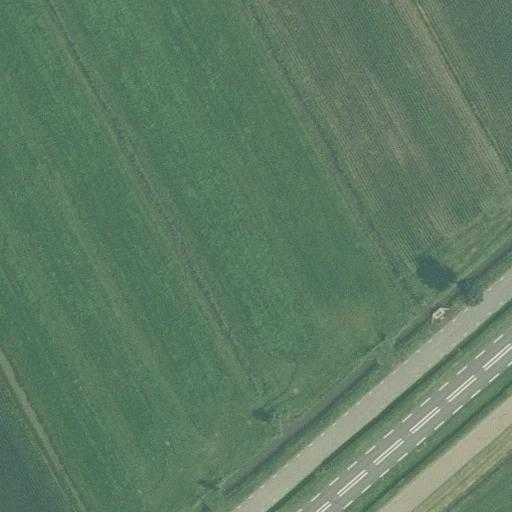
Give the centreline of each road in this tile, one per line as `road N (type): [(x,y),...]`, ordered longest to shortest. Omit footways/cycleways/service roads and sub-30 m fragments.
road 1 (unclassified): [(242,511),(511,272)]
road 2 (secondary): [(315,511),(511,339)]
road 3 (unclassified): [(393,511),(511,410)]
